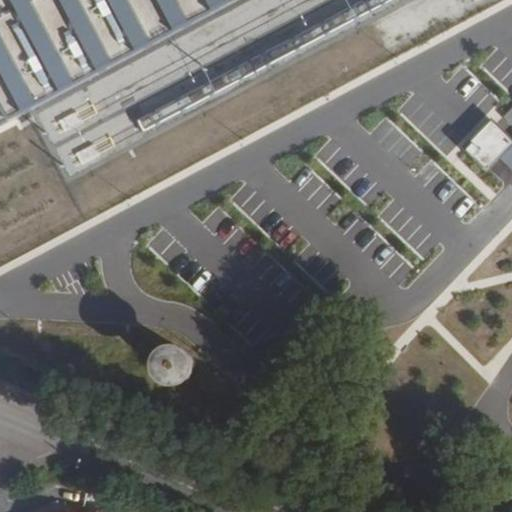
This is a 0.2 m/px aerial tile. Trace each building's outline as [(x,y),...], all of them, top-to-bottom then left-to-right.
[(0,0),(0,126),(235,0),(0,0)] [(368,66),(491,0),(407,0),(349,31),(368,66)] [(511,104),(500,115),(511,127),(511,126),(511,104)] [(76,111),(58,118),(63,132),(81,126),(76,111)] [(460,148),(484,171),(511,141),(511,140),(489,118),(460,148)] [(92,144),(75,151),(81,165),(98,158),(92,144)] [(225,214),(214,221),(230,245),(241,238),(225,214)] [(169,394),(185,361),(147,343),(131,376),(169,394)]
